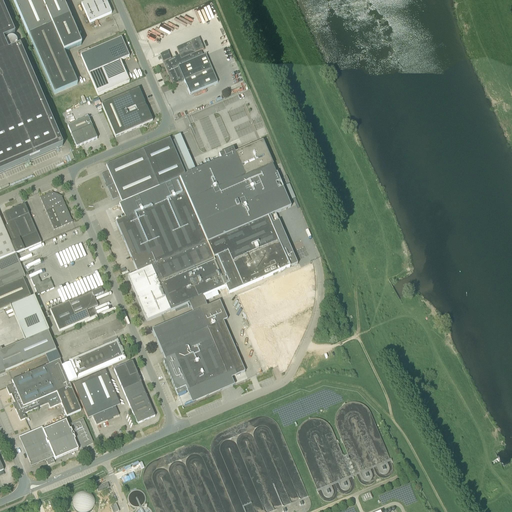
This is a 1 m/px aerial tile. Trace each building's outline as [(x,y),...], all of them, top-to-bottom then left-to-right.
[(0,0),(0,55),(8,52),(3,40),(15,35),(0,0)] [(12,0),(54,95),(77,85),(63,53),(81,45),(69,18),(61,0),(12,0)] [(111,14),(105,0),(90,0),(81,4),(90,23),(111,14)] [(88,75),(98,96),(129,83),(128,80),(124,71),(120,61),(129,57),(121,39),(80,56),(88,75)] [(199,39),(176,48),(179,56),(171,60),(167,52),(160,56),(160,57),(158,58),(159,61),(161,60),(173,86),(184,81),(190,96),(190,94),(218,83),(206,55),(200,58),(198,53),(203,50),(199,39)] [(8,52),(0,55),(0,173),(62,147),(20,47),(8,52)] [(115,138),(139,128),(143,126),(146,127),(152,114),(148,113),(146,107),(147,107),(146,104),(145,104),(139,89),(101,105),(104,112),(115,138)] [(76,148),(81,146),(97,139),(88,118),(67,127),(76,147),(76,148)] [(107,188),(113,201),(119,198),(122,203),(179,179),(186,176),(185,175),(170,139),(106,166),(108,172),(102,175),(107,187),(106,187),(106,188),(107,188)] [(125,218),(116,222),(129,253),(137,273),(138,276),(138,277),(138,278),(139,279),(140,280),(140,281),(140,282),(141,283),(142,284),(141,285),(142,286),(143,287),(143,288),(143,289),(143,290),(144,290),(146,290),(149,298),(147,299),(156,318),(161,316),(189,304),(202,298),(211,294),(225,288),(206,244),(198,223),(282,187),(273,166),(263,142),(262,142),(235,154),(233,149),(219,155),(221,160),(185,175),(186,176),(179,179),(122,203),(119,205),(125,218)] [(72,153),(58,159),(61,165),(75,160),(72,153)] [(206,244),(225,288),(228,295),(289,268),(268,217),(290,208),(291,208),(282,187),(198,223),(206,244)] [(40,198),(46,212),(54,231),(72,223),(61,197),(52,193),(40,198)] [(37,233),(25,205),(19,208),(18,208),(14,210),(26,238),(37,233)] [(26,238),(14,210),(9,212),(3,215),(7,226),(15,243),(19,241),(26,238)] [(0,261),(15,255),(11,244),(4,228),(0,219),(0,261)] [(7,226),(4,228),(11,244),(15,243),(7,226)] [(15,255),(24,251),(41,243),(37,233),(26,238),(19,241),(15,243),(11,244),(15,255)] [(15,255),(0,261),(0,288),(22,279),(25,278),(15,255)] [(304,269),(271,282),(278,300),(311,287),(304,269)] [(38,277),(31,280),(34,286),(35,288),(35,289),(38,296),(54,289),(51,282),(44,285),(43,282),(40,283),(38,277)] [(0,288),(0,311),(10,307),(31,299),(22,279),(0,288)] [(93,309),(98,307),(94,298),(103,294),(101,289),(50,311),(59,332),(96,316),(93,309)] [(211,294),(202,298),(204,303),(205,302),(213,299),(211,294)] [(33,298),(31,299),(10,307),(25,342),(48,332),(33,298)] [(204,303),(202,298),(189,304),(193,313),(207,307),(205,302),(204,303)] [(187,391),(187,392),(188,393),(195,390),(194,389),(235,371),(236,375),(241,373),(240,369),(243,368),(223,322),(227,320),(219,301),(207,307),(193,313),(165,325),(152,330),(166,361),(164,362),(178,395),(187,391)] [(294,320),(257,334),(262,347),(299,333),(294,320)] [(56,351),(48,332),(25,342),(0,352),(0,374),(8,371),(56,351)] [(112,365),(125,359),(117,340),(69,361),(70,363),(77,379),(112,365)] [(13,404),(20,421),(25,419),(26,419),(24,414),(41,407),(43,412),(47,410),(61,404),(63,409),(66,416),(67,417),(81,411),(69,383),(62,367),(61,364),(59,361),(29,374),(26,375),(12,381),(14,385),(6,388),(9,396),(11,395),(15,404),(13,404)] [(62,367),(69,383),(77,379),(70,363),(62,367)] [(114,370),(119,382),(137,375),(132,363),(114,370)] [(96,426),(119,416),(115,407),(118,406),(120,405),(105,371),(73,384),(88,419),(90,418),(92,417),(96,426)] [(146,396),(141,383),(138,378),(137,375),(119,382),(131,411),(137,425),(155,417),(146,396)] [(71,425),(80,445),(82,449),(82,450),(83,450),(84,449),(85,449),(86,448),(89,446),(93,444),(92,440),(83,419),(71,425)] [(76,451),(78,451),(74,441),(75,441),(74,437),(73,438),(71,434),(72,434),(71,431),(70,431),(66,421),(43,431),(42,428),(31,433),(19,438),(31,467),(54,457),(55,460),(76,451)] [(107,484),(97,489),(96,489),(98,493),(109,488),(107,484)] [(79,492),(76,494),(74,498),(72,501),(73,505),(74,509),(76,511),(92,511),(94,511),(96,507),(97,503),(96,499),(94,496),(91,493),(87,491),(83,491),(79,492)] [(371,493),(361,497),(364,504),(374,500),(371,493)]
